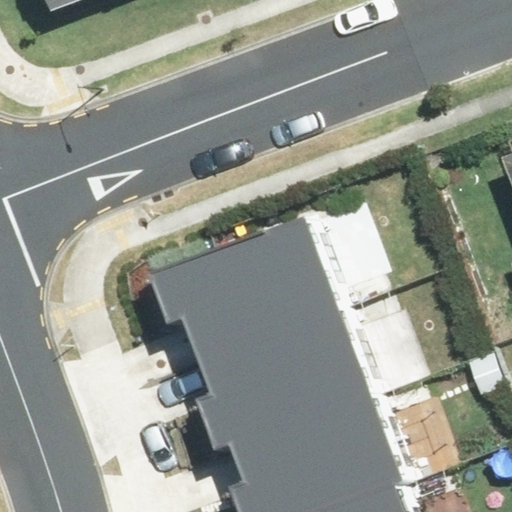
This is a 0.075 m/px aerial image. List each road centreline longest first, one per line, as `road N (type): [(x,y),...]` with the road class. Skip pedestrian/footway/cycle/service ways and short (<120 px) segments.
road 1 (residential): [(0,160),(433,0)]
road 2 (residential): [(50,511),(0,354)]
